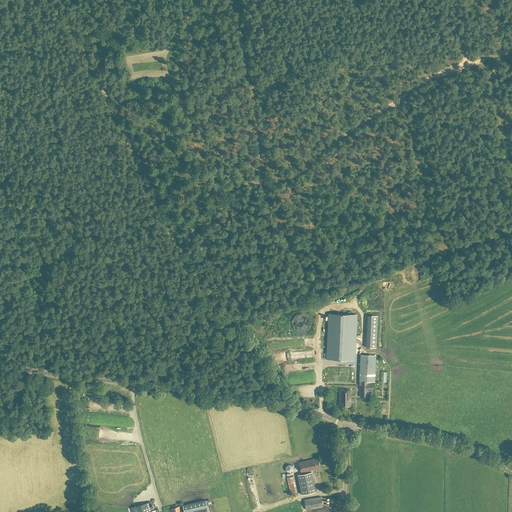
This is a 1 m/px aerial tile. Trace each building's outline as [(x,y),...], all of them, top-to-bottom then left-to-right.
[(327,359),(336,359),(354,360),(356,315),(329,313),(328,330),(327,359)] [(224,329),(219,322),(214,326),(219,333),(224,329)] [(369,383),(369,382),(375,382),(376,355),(361,354),(360,375),(359,396),(368,396),(369,391),(373,391),(373,383),(369,383)] [(340,369),(324,370),(325,386),(355,384),(354,361),(340,362),(340,369)] [(351,406),(351,390),(339,390),(339,406),(347,406),(351,406)] [(318,458),(298,462),(300,472),(320,469),(318,458)] [(286,471),(290,472),(294,469),(293,465),(289,464),(286,467),(286,471)] [(298,475),(302,494),(315,491),(311,472),(298,475)] [(287,477),(290,493),(297,492),(293,476),(287,477)] [(157,511),(157,509),(152,493),(132,499),(136,511),(157,511)] [(304,499),(305,509),(322,507),(320,497),(304,499)] [(207,511),(204,500),(182,505),(183,511),(207,511)]
